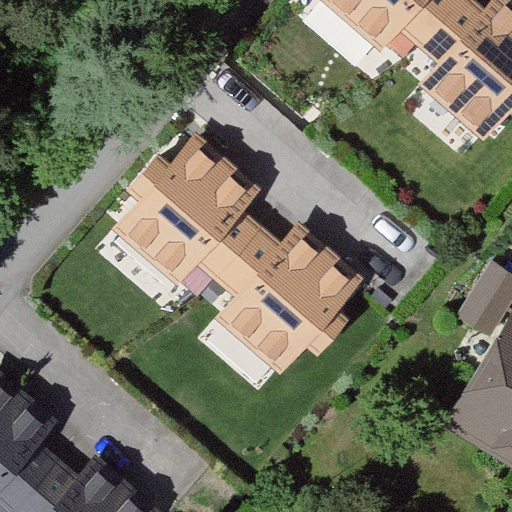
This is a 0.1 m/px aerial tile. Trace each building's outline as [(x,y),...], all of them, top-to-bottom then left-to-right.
[(383,96),(470,0),(319,0),(300,21),(383,96)] [(511,139),(511,10),(499,0),(470,0),(383,96),(477,178),(511,139)] [(182,329),(277,210),(195,140),(98,258),(182,329)] [(364,283),(277,210),(182,329),(261,402),(364,283)] [(459,308),(494,330),(511,301),(511,266),(493,254),(459,308)] [(511,472),(511,311),(437,429),(511,472)] [(0,511),(24,511),(81,449),(0,381),(0,511)] [(163,511),(81,449),(24,511),(163,511)]
